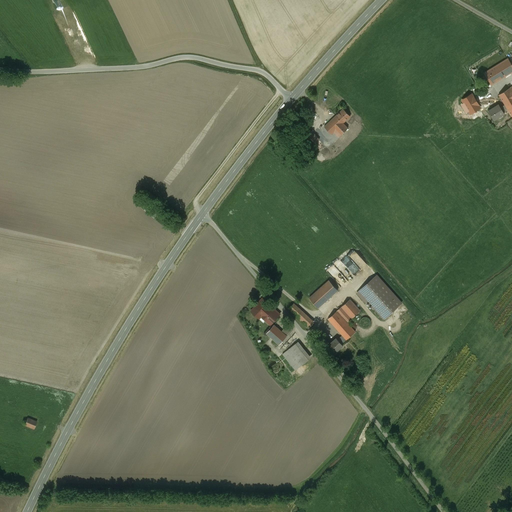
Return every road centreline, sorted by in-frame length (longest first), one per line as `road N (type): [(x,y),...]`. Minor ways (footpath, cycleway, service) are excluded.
road 1 (secondary): [(290,99),(163,268),(26,511)]
road 2 (unclassified): [(290,99),(260,71),(199,57),(0,69)]
road 3 (track): [(202,213),(196,200),(280,90)]
road 4 (secondary): [(382,0),(290,99)]
